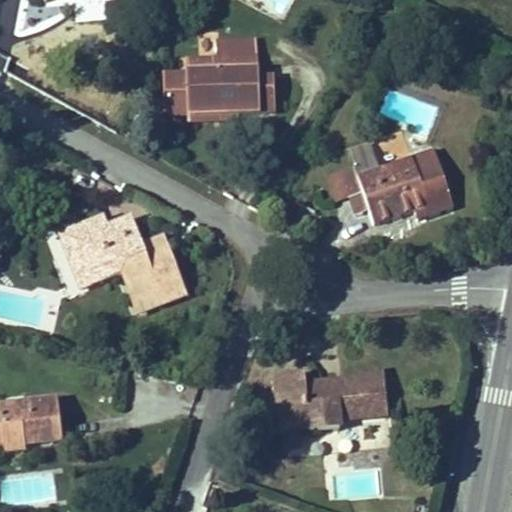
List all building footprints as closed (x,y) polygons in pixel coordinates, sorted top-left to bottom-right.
[(217,64),(254,62),(254,47),(217,49),(217,64)] [(166,121),(190,120),(239,118),(270,117),(269,82),(255,82),(254,62),(217,64),(210,64),(210,77),(188,78),(164,79),(166,121)] [(210,64),(188,65),(188,78),(210,77),(210,64)] [(239,118),(190,120),(190,130),(239,128),(239,118)] [(412,165),(378,176),(370,150),(347,157),(353,175),(343,178),(350,203),(355,218),(368,214),(372,226),(401,217),(405,230),(453,215),(442,183),(419,190),(412,165)] [(419,190),(442,183),(435,158),(412,165),(419,190)] [(350,203),(343,178),(328,182),(336,208),(350,203)] [(81,284),(96,279),(81,236),(111,226),(108,215),(63,230),(81,284)] [(81,236),(96,279),(126,269),(139,308),(184,293),(164,234),(141,241),(133,218),(111,226),(81,236)] [(305,386),(277,388),(281,433),(314,430),(315,443),(343,441),(342,428),(384,424),(380,381),(357,384),(358,390),(306,395),(305,386)] [(55,395),(0,399),(0,436),(3,437),(3,445),(23,443),(22,435),(58,433),(55,395)] [(314,430),(281,433),(285,473),(308,471),(305,444),(315,443),(314,430)]
